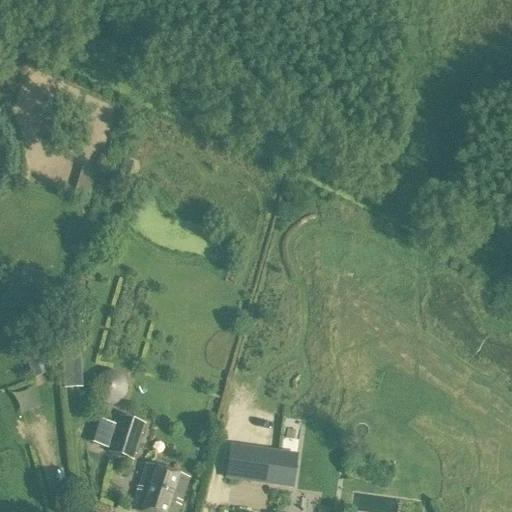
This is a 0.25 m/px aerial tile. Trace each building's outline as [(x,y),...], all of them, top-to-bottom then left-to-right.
[(90,196),(97,172),(83,168),(76,192),(90,196)] [(32,379),(50,372),(41,349),(23,356),(32,379)] [(63,390),(81,389),(80,360),(61,361),(63,390)] [(131,393),(130,386),(126,380),(121,376),(114,374),(107,375),(101,378),(98,381),(96,385),(94,391),(94,395),(95,399),(99,405),(104,409),(111,411),(118,410),(124,407),(127,404),(129,400),(131,393)] [(133,462),(145,426),(120,418),(108,454),(133,462)] [(291,488),(295,454),(230,446),(226,481),(291,488)] [(361,459),(350,455),(342,477),(382,491),(389,469),(375,464),(376,460),(362,456),(361,459)] [(132,511),(177,511),(188,480),(145,466),(130,511),(132,511)]
